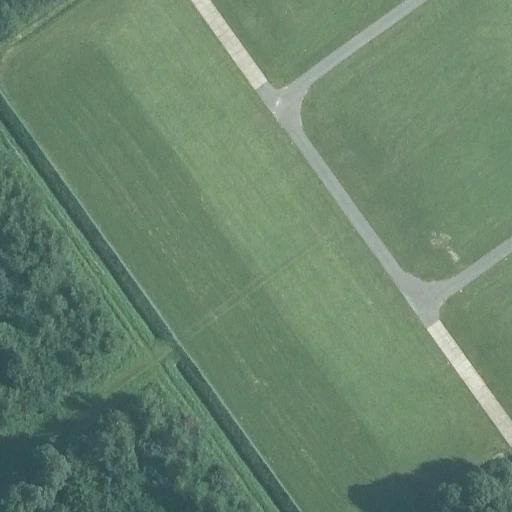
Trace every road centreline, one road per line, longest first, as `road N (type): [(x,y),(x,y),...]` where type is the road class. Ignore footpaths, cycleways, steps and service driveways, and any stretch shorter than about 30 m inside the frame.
road 1 (track): [(0,473),(176,341)]
road 2 (track): [(349,213),(176,341)]
